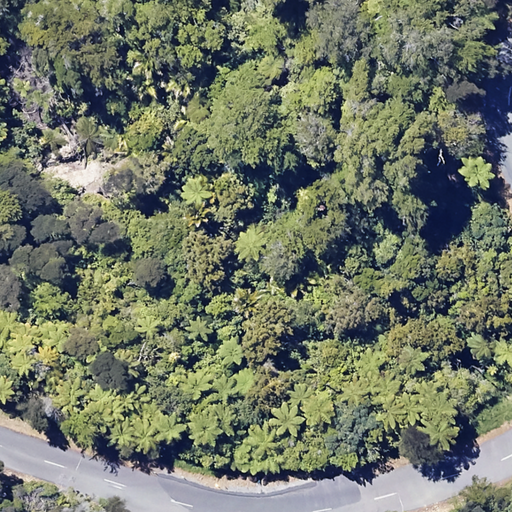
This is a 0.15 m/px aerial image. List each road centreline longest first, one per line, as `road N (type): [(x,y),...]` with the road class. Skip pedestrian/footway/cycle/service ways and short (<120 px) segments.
road 1 (tertiary): [(0,445),(216,511)]
road 2 (tertiary): [(305,511),(429,484),(511,453)]
